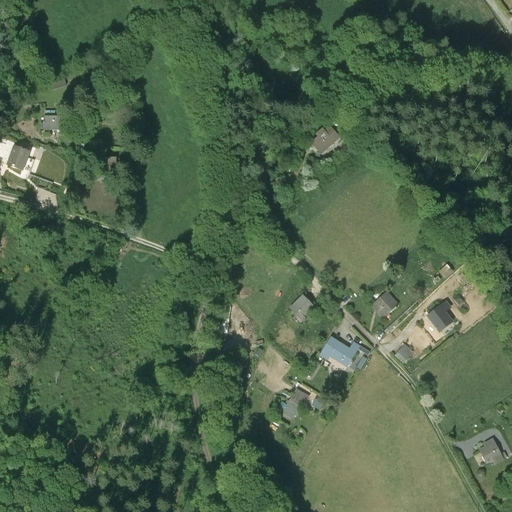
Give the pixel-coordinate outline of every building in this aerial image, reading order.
[(61,116),(43,115),(43,130),(61,130),(61,116)] [(338,137),(329,126),(323,131),(322,130),(317,134),(319,137),(312,143),(321,152),(338,137)] [(26,152),(14,147),(8,164),(20,169),(26,152)] [(114,175),(115,157),(97,157),(96,174),(114,175)] [(398,305),(387,294),(384,297),(382,296),(371,307),(383,319),(395,308),(396,309),(397,308),(396,307),(398,305)] [(314,308),(303,298),(290,310),(301,321),(314,308)] [(446,302),(427,317),(439,332),(452,322),(445,313),(451,308),(446,302)] [(351,347),(333,336),(320,357),(326,361),(328,358),(329,358),(330,356),(347,367),(359,348),(353,344),(351,347)] [(404,345),(394,355),(403,364),(413,354),(404,345)] [(310,397),(296,389),(283,413),(293,418),(300,405),(304,408),(310,397)] [(481,450),(480,451),(487,463),(488,463),(487,462),(491,460),(500,455),(492,440),(488,442),(490,446),(481,451),(481,450)] [(500,455),(491,460),(494,465),(503,460),(500,455)]
